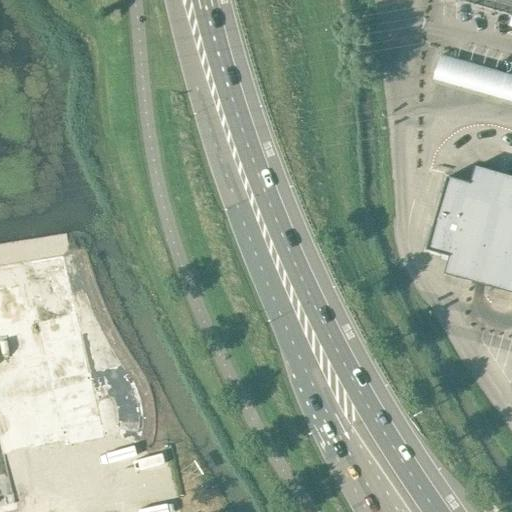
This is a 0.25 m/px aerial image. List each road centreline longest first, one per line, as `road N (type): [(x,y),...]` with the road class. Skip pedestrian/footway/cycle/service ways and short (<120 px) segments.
road 1 (secondary): [(431,511),(282,240),(205,0)]
road 2 (secondary): [(171,0),(266,290),(379,511)]
road 3 (unknown): [(511,417),(425,285),(414,243),(401,0)]
